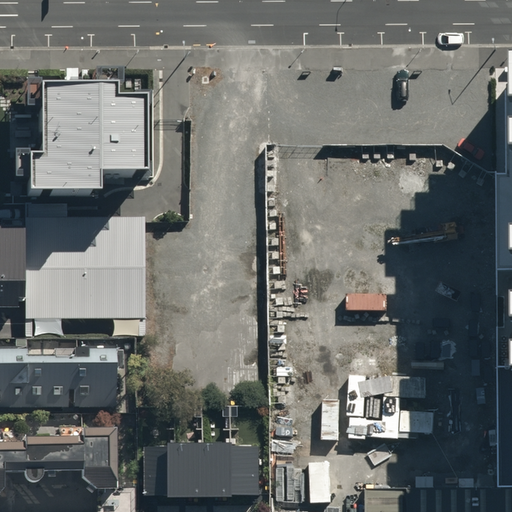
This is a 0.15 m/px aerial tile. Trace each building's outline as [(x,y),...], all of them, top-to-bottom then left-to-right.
[(28,151),(30,196),(97,194),(97,177),(141,175),(138,91),(114,92),(114,76),(37,79),(39,150),(28,151)] [(0,305),(25,305),(25,211),(0,211),(0,305)] [(139,319),(138,220),(29,221),(29,320),(139,319)] [(74,355),(33,355),(33,345),(0,345),(0,408),(117,407),(117,346),(74,347),(74,355)] [(120,433),(0,434),(0,492),(5,492),(5,468),(85,467),(85,487),(120,487),(120,433)] [(149,443),(149,494),(259,494),(259,443),(149,443)] [(511,511),(511,483),(509,484),(406,484),(405,511),(511,511)]
